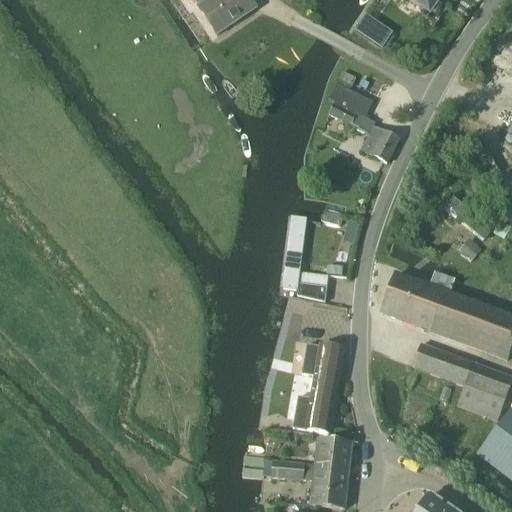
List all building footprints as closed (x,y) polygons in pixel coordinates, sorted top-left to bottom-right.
[(176,0),(179,4),(183,0),(190,0),(216,38),(255,12),(247,0),(213,0),(212,1),(211,0),(176,0)] [(406,0),(430,16),(440,0),(406,0)] [(363,21),(355,34),(380,51),(389,38),(363,21)] [(398,143),(373,131),(375,127),(364,122),(371,107),(347,95),(353,82),(340,76),(327,103),(333,106),(327,119),(349,129),(348,130),(367,139),(360,154),(386,167),(398,143)] [(452,200),(443,211),(456,222),(453,226),(459,230),(462,227),(483,244),(492,233),(476,220),(452,200)] [(308,223),(291,223),(283,294),(299,296),(308,223)] [(511,321),(448,298),(453,284),(433,276),(428,291),(394,278),(380,317),(505,364),(511,346),(511,321)] [(303,288),(301,300),(324,306),(324,305),(326,291),(325,291),(303,288)] [(309,403),(296,400),(291,431),(327,438),(343,352),(319,348),(319,350),(306,347),(301,378),(313,380),(309,403)] [(497,423),(511,382),(420,348),(411,371),(463,390),(456,409),(497,423)] [(476,459),(511,486),(511,416),(509,414),(476,459)] [(347,479),(351,448),(317,443),(314,469),(273,465),(273,471),(347,479)] [(337,511),(343,511),(347,479),(273,471),(272,482),(312,485),(309,509),(337,511)] [(450,511),(430,497),(419,511),(450,511)]
